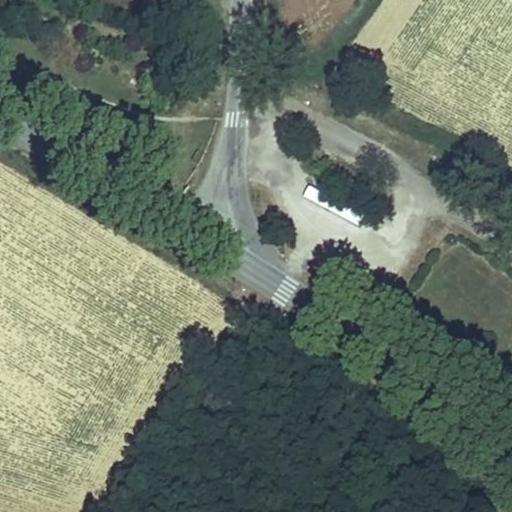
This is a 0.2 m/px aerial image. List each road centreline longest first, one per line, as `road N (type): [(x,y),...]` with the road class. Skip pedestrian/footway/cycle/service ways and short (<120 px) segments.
road 1 (secondary): [(210,241),(386,363),(511,468)]
road 2 (track): [(511,251),(271,100),(240,92)]
road 3 (secondary): [(0,115),(210,241)]
road 4 (residential): [(210,241),(238,125),(244,0)]
